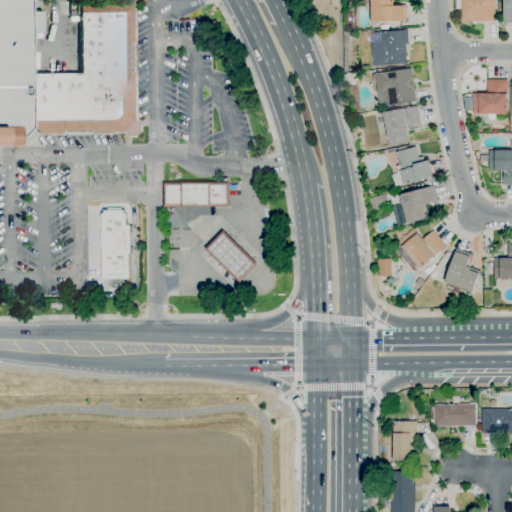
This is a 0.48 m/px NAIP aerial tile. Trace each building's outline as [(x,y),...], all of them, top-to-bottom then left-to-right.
[(0,0),(31,0),(31,11),(43,11),(43,32),(31,32),(32,74),(32,127),(22,138),(21,138),(21,145),(6,146),(6,145),(0,145),(0,0)] [(137,121),(125,133),(89,133),(89,129),(62,130),(62,133),(40,134),(32,127),(32,74),(80,73),(80,0),(136,0),(136,44),(133,44),(133,72),(136,72),(137,121)] [(372,22),(371,0),(393,0),(394,6),(404,6),(404,5),(406,5),(407,22),(402,22),(402,21),(372,22)] [(495,0),(495,21),(462,21),(461,0),(495,0)] [(511,0),(502,0),(502,24),(511,23),(511,0)] [(373,66),(372,43),(381,42),(380,32),(402,31),(402,30),(408,30),(409,44),(406,44),(407,64),(373,66)] [(386,106),(384,92),(377,93),(375,74),(412,69),(416,102),(386,106)] [(508,114),(473,115),(473,94),(487,94),(487,79),(507,79),(508,114)] [(390,146),(386,123),(379,124),(379,119),(383,118),(382,114),(384,113),(404,109),(418,106),(422,126),(408,129),(410,142),(390,146)] [(511,185),(503,185),(503,171),(489,171),(489,151),(511,150),(510,141),(511,141),(511,185)] [(403,184),(400,171),(402,170),(397,152),(416,147),(419,158),(423,157),(424,162),(429,161),(433,177),(403,184)] [(230,207),(164,208),(164,183),(229,182),(230,207)] [(399,226),(394,207),(402,204),(400,195),(432,187),(432,186),(434,186),(438,201),(435,202),(435,201),(426,204),(429,218),(399,226)] [(373,211),(369,198),(387,194),(390,205),(384,206),(384,208),(373,211)] [(103,280),(102,214),(105,214),(105,212),(124,211),(124,214),(126,214),(126,226),(133,226),(134,256),(132,256),(132,280),(103,280)] [(420,269),(402,248),(402,247),(399,243),(414,229),(418,233),(418,234),(423,240),(433,231),(446,246),(420,269)] [(240,283),(205,249),(223,231),(257,265),(240,283)] [(511,278),(495,279),(494,258),(500,258),(500,259),(508,258),(508,245),(511,244),(511,278)] [(473,293),(444,282),(456,252),(455,251),(456,249),(471,255),(467,266),(481,271),(473,293)] [(378,277),(378,260),(391,259),(392,276),(378,277)] [(428,276),(424,272),(429,267),(433,271),(428,276)] [(420,288),(415,284),(419,278),(425,282),(420,288)] [(434,427),(434,421),(431,421),(430,406),(434,406),(434,405),(470,404),(470,403),(474,403),(474,404),(476,404),(476,426),(434,427)] [(511,433),(482,434),(481,409),(511,409),(511,433)] [(413,461),(393,461),(393,422),(417,422),(417,440),(413,440),(413,461)] [(415,511),(391,511),(391,472),(413,472),(413,485),(415,485),(415,511)]
